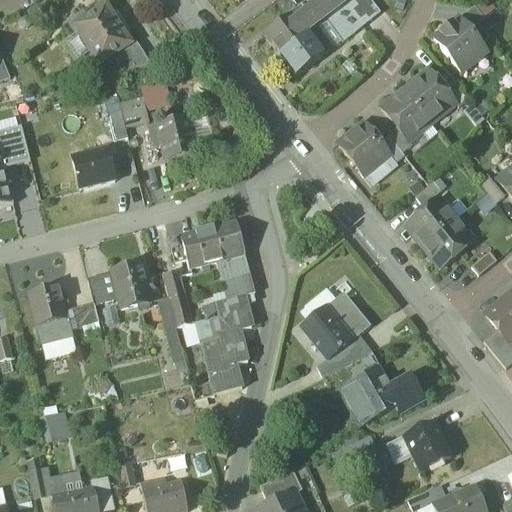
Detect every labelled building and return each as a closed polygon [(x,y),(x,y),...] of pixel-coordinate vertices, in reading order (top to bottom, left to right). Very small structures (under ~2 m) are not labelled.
[(323,0),(304,15),(307,19),(326,5),(323,0)] [(323,0),(326,5),(335,17),(350,5),(346,0),(323,0)] [(364,0),(357,5),(370,22),(380,16),(367,0),(364,0)] [(357,5),(354,2),(350,5),(335,17),(326,24),(342,45),(370,22),(357,5)] [(326,24),(335,17),(326,5),(307,19),(316,31),(326,24)] [(90,56),(98,68),(111,59),(130,47),(129,47),(105,8),(73,29),(77,36),(82,44),(77,47),(84,57),(89,54),(90,56)] [(279,59),(316,31),(307,19),(304,15),(300,9),(262,37),(279,59)] [(473,10),(458,23),(479,49),(488,41),(477,27),(483,23),(473,10)] [(433,43),(461,77),(485,57),(479,49),(458,23),(433,43)] [(316,31),(332,52),(342,45),(326,24),(316,31)] [(332,52),(316,31),(279,59),(295,80),(332,52)] [(82,44),(77,36),(62,45),(75,65),(90,56),(89,54),(84,57),(77,47),(82,44)] [(111,59),(121,76),(150,68),(134,44),(129,47),(130,47),(111,59)] [(0,85),(9,82),(0,59),(0,85)] [(342,68),(349,77),(356,71),(349,62),(342,68)] [(427,74),(402,94),(430,128),(455,108),(442,93),(427,74)] [(136,91),(137,94),(143,116),(170,109),(164,84),(136,91)] [(455,108),(458,111),(467,104),(452,85),(442,93),(455,108)] [(116,100),(120,114),(124,130),(145,125),(143,116),(137,94),(116,100)] [(408,146),(430,128),(402,94),(380,111),(396,131),(408,146)] [(102,103),(105,118),(120,114),(116,100),(102,103)] [(471,108),(462,115),(475,131),(483,124),(471,108)] [(127,142),(124,130),(120,114),(105,118),(113,146),(127,142)] [(186,122),(192,145),(212,140),(206,117),(186,122)] [(159,149),(162,163),(194,156),(192,145),(186,122),(148,131),(152,151),(159,149)] [(337,147),(363,179),(388,159),(377,146),(362,127),(337,147)] [(20,129),(0,134),(0,160),(3,171),(29,164),(20,129)] [(396,131),(387,138),(402,157),(411,149),(408,146),(396,131)] [(402,157),(387,138),(377,146),(388,159),(395,168),(404,160),(402,157)] [(73,174),(78,193),(112,184),(104,153),(75,160),(70,161),(73,174)] [(61,158),(66,175),(73,174),(70,161),(75,160),(74,155),(61,158)] [(388,159),(363,179),(372,190),(397,169),(395,168),(388,159)] [(0,210),(12,207),(3,171),(0,160),(0,210)] [(511,203),(511,170),(496,184),(511,203)] [(487,198),(495,207),(504,200),(486,178),(477,186),(487,198)] [(414,200),(421,210),(440,195),(432,185),(414,200)] [(496,209),(495,207),(487,198),(474,208),(483,219),(496,209)] [(404,229),(421,251),(455,223),(446,211),(438,201),(404,229)] [(457,202),(446,211),(455,223),(466,214),(457,202)] [(473,245),(455,223),(421,251),(439,272),(473,245)] [(188,273),(216,265),(243,258),(235,227),(179,241),(180,242),(169,244),(173,256),(182,254),(188,273)] [(470,270),(477,279),(496,264),(488,255),(470,270)] [(216,265),(226,304),(241,301),(250,298),(253,297),(243,258),(216,265)] [(117,302),(120,313),(151,305),(146,284),(144,285),(140,268),(110,276),(117,302)] [(168,302),(169,301),(183,298),(177,275),(162,279),(168,302)] [(86,283),(92,308),(117,302),(110,276),(86,283)] [(27,298),(36,330),(66,323),(58,290),(27,298)] [(299,314),(308,325),(324,312),(334,303),(326,293),(299,314)] [(497,333),(507,346),(508,345),(511,341),(511,295),(484,318),(497,333)] [(191,328),(183,298),(169,301),(177,331),(191,328)] [(250,298),(241,301),(243,308),(252,305),(250,298)] [(334,303),(324,312),(352,345),(355,342),(368,331),(341,298),(334,303)] [(157,305),(165,334),(176,332),(177,331),(169,301),(168,302),(157,305)] [(249,331),(243,308),(241,301),(226,304),(214,308),(218,323),(207,326),(215,362),(204,364),(213,399),(240,392),(234,370),(245,367),(237,334),(249,331)] [(92,308),(82,311),(87,329),(97,327),(92,308)] [(81,331),(87,329),(82,311),(82,310),(71,313),(76,332),(81,331)] [(337,357),(352,345),(324,312),(308,325),(299,332),(325,364),(326,366),(337,357)] [(71,340),(66,323),(36,330),(40,348),(71,340)] [(87,329),(81,331),(84,341),(100,337),(97,327),(87,329)] [(184,363),(176,332),(165,334),(173,366),(184,363)] [(483,345),(505,373),(511,367),(511,349),(508,345),(507,346),(497,333),(483,345)] [(76,358),(71,340),(40,348),(45,366),(76,358)] [(0,343),(0,365),(9,363),(4,342),(0,343)] [(352,345),(337,357),(348,371),(370,360),(370,359),(369,359),(355,342),(352,345)] [(320,384),(348,371),(337,357),(326,366),(325,364),(316,372),(320,384)] [(378,373),(370,360),(348,371),(320,384),(333,405),(339,401),(351,394),(349,390),(377,374),(378,373)] [(375,422),(393,410),(397,408),(388,392),(377,374),(349,390),(351,394),(362,412),(367,409),(375,422)] [(90,390),(102,400),(112,388),(100,378),(90,390)] [(408,381),(388,392),(397,408),(393,410),(397,416),(420,401),(408,381)] [(351,394),(339,401),(358,433),(369,425),(362,412),(351,394)] [(367,409),(362,412),(369,425),(375,422),(367,409)] [(39,421),(44,447),(70,441),(64,416),(39,421)] [(411,461),(419,477),(450,462),(432,427),(402,442),(411,461)] [(340,453),(347,468),(376,455),(369,439),(340,453)] [(395,469),(411,461),(402,442),(401,441),(385,449),(395,469)] [(211,457),(226,460),(228,450),(214,447),(211,457)] [(118,467),(123,492),(134,489),(129,465),(118,467)] [(37,468),(43,495),(51,494),(45,467),(37,468)] [(25,471),(31,498),(43,495),(37,468),(25,471)] [(259,491),(267,509),(293,497),(294,498),(301,494),(292,475),(259,491)] [(90,490),(95,511),(109,511),(112,511),(105,481),(89,485),(90,490)] [(139,487),(144,511),(185,511),(180,485),(150,491),(149,485),(139,487)] [(51,494),(55,511),(95,511),(90,490),(62,496),(61,491),(51,494)] [(424,511),(431,509),(445,503),(439,490),(406,505),(409,511),(424,511)] [(482,511),(473,490),(445,503),(449,511),(482,511)] [(295,511),(290,501),(294,499),(294,498),(293,497),(267,509),(261,511),(295,511)] [(431,509),(431,511),(449,511),(445,503),(431,509)]
